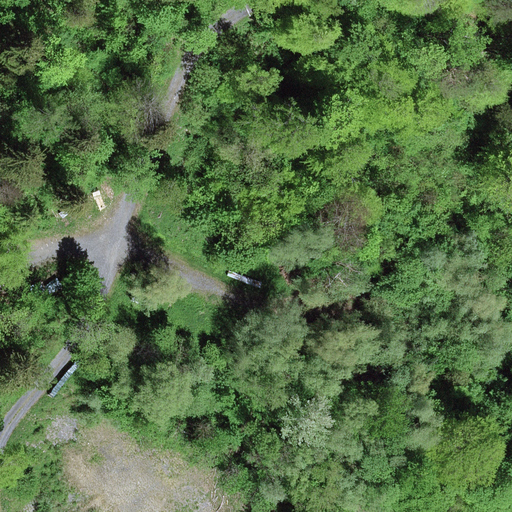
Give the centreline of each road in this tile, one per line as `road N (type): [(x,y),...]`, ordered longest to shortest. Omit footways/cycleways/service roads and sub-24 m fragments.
road 1 (track): [(262,0),(198,52),(131,202),(124,248),(69,357),(0,448)]
road 2 (track): [(124,248),(64,245),(36,254),(0,291)]
